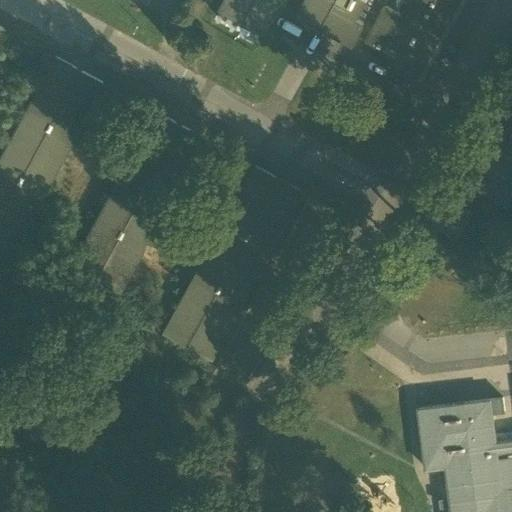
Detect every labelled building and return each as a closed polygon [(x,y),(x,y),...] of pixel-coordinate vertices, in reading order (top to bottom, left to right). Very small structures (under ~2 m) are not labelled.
[(225,0),(221,9),(265,33),(283,0),(306,0),(298,17),(343,42),(356,17),(364,0),(225,0)] [(411,0),(403,16),(386,7),(367,42),(384,51),(379,61),(414,80),(457,0),(411,0)] [(367,42),(358,37),(365,22),(356,17),(343,42),(379,61),(384,51),(367,42)] [(54,57),(0,157),(0,244),(12,250),(102,83),(54,57)] [(511,81),(510,80),(485,120),(495,126),(463,175),(507,202),(511,194),(511,81)] [(155,112),(64,279),(112,305),(202,137),(155,112)] [(302,191),(255,166),(164,333),(211,359),(302,191)] [(448,198),(434,221),(456,235),(471,212),(448,198)] [(502,397),(419,408),(427,469),(445,467),(451,511),(511,511),(511,441),(495,443),(491,413),(504,412),(502,397)] [(51,415),(27,417),(29,439),(53,437),(51,415)]
